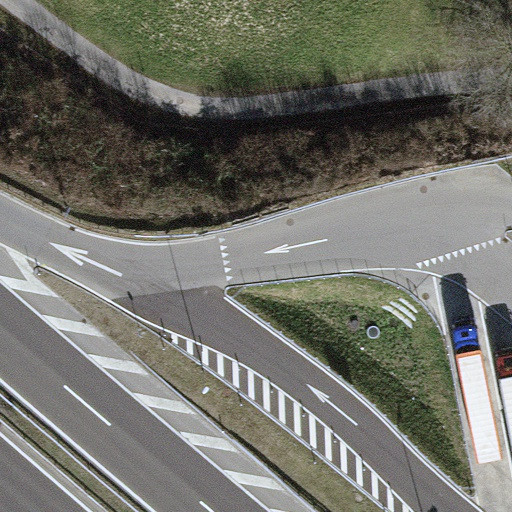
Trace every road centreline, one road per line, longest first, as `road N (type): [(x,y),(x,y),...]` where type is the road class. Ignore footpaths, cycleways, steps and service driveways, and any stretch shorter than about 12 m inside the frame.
road 1 (track): [(511,87),(276,115),(48,27),(10,0)]
road 2 (motorway): [(215,511),(0,329)]
road 3 (motorway): [(124,275),(0,218)]
